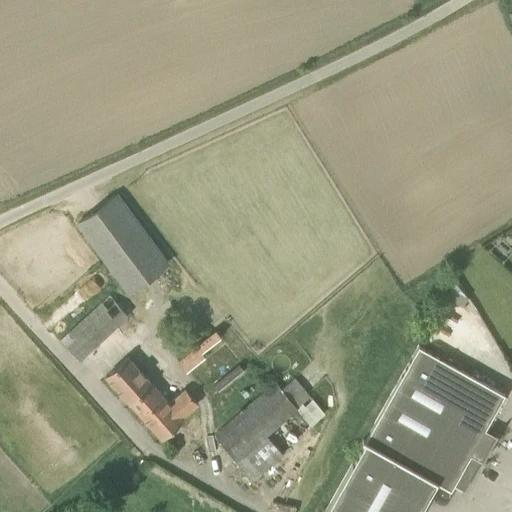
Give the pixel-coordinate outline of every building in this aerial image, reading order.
[(130,291),(146,279),(165,264),(115,195),(79,222),(130,291)] [(61,340),(78,358),(127,314),(110,294),(61,340)] [(186,369),(204,354),(202,351),(221,335),(216,329),(178,359),(186,369)] [(495,435),(485,429),(505,393),(418,345),(324,511),(419,511),(436,482),(451,490),(471,454),(481,459),(480,462),(481,462),(497,433),(496,432),(495,435)] [(134,407),(155,388),(128,358),(106,376),(134,407)] [(219,390),(244,370),(239,363),(214,383),(219,390)] [(310,395),(294,377),(281,389),(276,383),(215,435),(253,479),(283,453),(267,433),(310,395)] [(169,403),(155,388),(134,407),(162,438),(184,419),(181,415),(196,402),(184,389),(169,403)]
